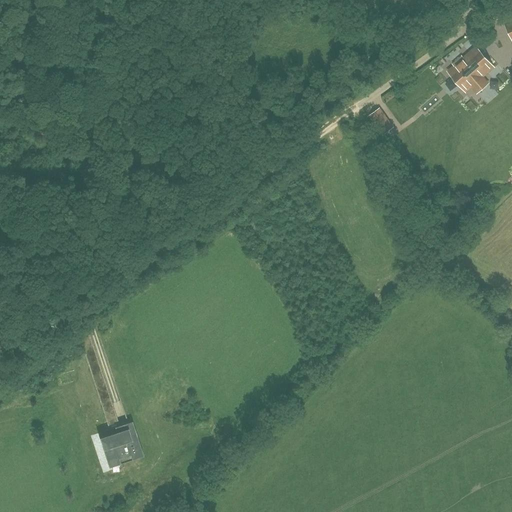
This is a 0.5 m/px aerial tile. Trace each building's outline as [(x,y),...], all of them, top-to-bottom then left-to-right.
[(490,17),(498,20),(502,9),(494,6),(490,17)] [(453,64),(454,66),(448,71),(466,91),(473,84),(478,90),(485,84),(480,78),(492,67),(475,47),(463,58),(461,57),(453,64)] [(491,80),(479,91),(488,101),(499,89),(491,80)] [(377,104),(390,123),(398,118),(384,99),(377,104)] [(387,121),(378,109),(368,116),(377,128),(387,121)] [(403,129),(405,137),(424,131),(421,123),(403,129)] [(89,334),(78,337),(106,422),(107,421),(103,407),(111,404),(111,405),(112,405),(89,334)] [(143,456),(132,421),(120,425),(121,428),(120,429),(117,420),(116,420),(116,421),(108,424),(108,423),(107,423),(109,432),(98,436),(108,468),(120,464),(119,461),(130,457),(131,460),(143,456)]
